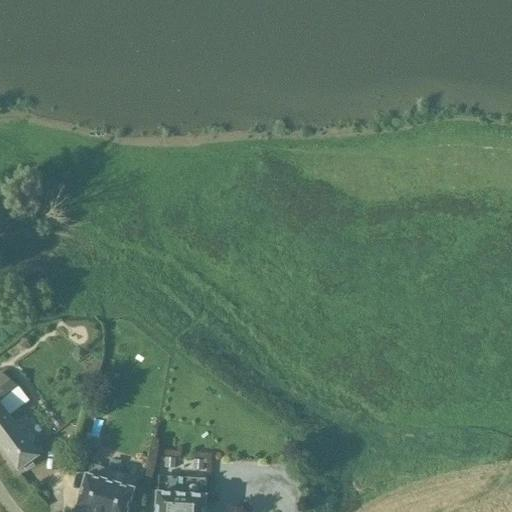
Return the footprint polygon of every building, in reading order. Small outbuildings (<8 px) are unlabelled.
[(0,446),(18,471),(29,464),(39,457),(27,440),(15,423),(8,413),(0,403),(10,396),(19,389),(11,382),(3,374),(0,376),(0,446)] [(174,469),(175,459),(165,458),(164,468),(174,469)] [(202,471),(203,461),(193,460),(192,470),(202,471)] [(78,509),(86,511),(127,511),(135,487),(88,474),(78,509)] [(156,511),(205,511),(207,492),(158,489),(156,511)]
